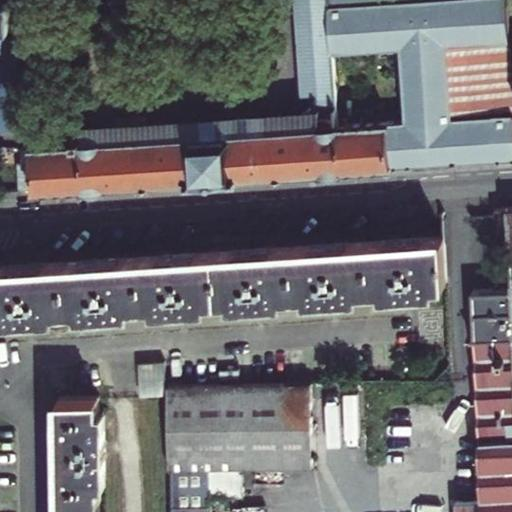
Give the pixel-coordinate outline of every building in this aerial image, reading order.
[(0,0),(0,124),(23,124),(21,0),(0,0)] [(313,0),(323,113),(85,128),(86,136),(86,142),(324,126),(344,125),(343,119),(338,49),(333,0),(313,0)] [(417,164),(511,157),(511,86),(506,0),(333,0),(338,49),(406,45),(413,120),(417,164)] [(417,164),(413,120),(350,125),(350,118),(343,119),(344,125),(324,126),(86,142),(86,136),(76,137),(76,143),(33,146),(33,162),(19,163),(20,191),(417,164)] [(511,511),(511,206),(508,207),(510,246),(511,288),(471,289),(477,498),(450,499),(450,511),(511,511)] [(508,207),(493,208),(495,246),(510,246),(508,207)] [(53,311),(77,309),(78,315),(130,311),(130,305),(153,304),(153,309),(206,306),(205,300),(229,299),(230,304),(282,301),(282,295),(306,294),(306,299),(358,296),(358,290),(382,288),(383,294),(434,290),(433,285),(443,284),(441,237),(0,266),(0,314),(1,314),(2,320),(53,316),(53,311)] [(442,312),(422,313),(423,338),(443,338),(442,312)] [(308,466),(306,381),(169,384),(171,511),(205,511),(205,496),(239,495),(238,467),(308,466)] [(100,511),(100,458),(106,458),(106,440),(100,440),(99,397),(60,397),(61,464),(62,500),(61,511),(100,511)]
